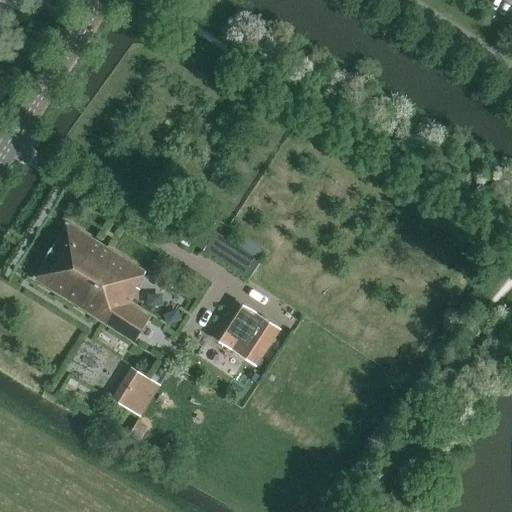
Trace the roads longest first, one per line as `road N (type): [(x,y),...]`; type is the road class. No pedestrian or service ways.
road 1 (unclassified): [(0,161),(106,0)]
road 2 (unclassified): [(511,69),(401,0)]
